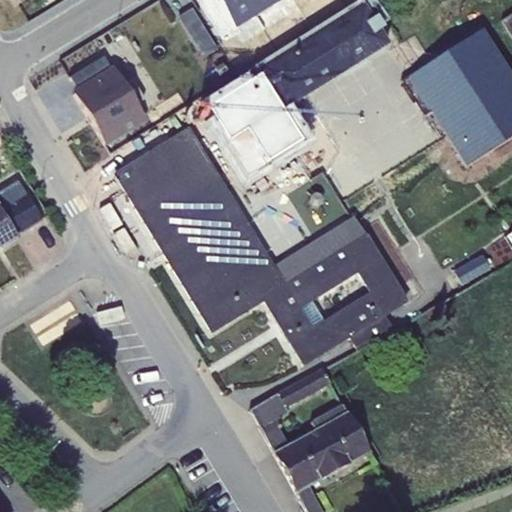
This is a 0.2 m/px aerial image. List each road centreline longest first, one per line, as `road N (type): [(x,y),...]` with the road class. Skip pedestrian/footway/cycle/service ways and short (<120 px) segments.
road 1 (residential): [(98,491),(209,422),(103,255)]
road 2 (residential): [(103,255),(0,77)]
road 3 (residential): [(98,491),(0,378)]
road 4 (residential): [(116,0),(0,73)]
